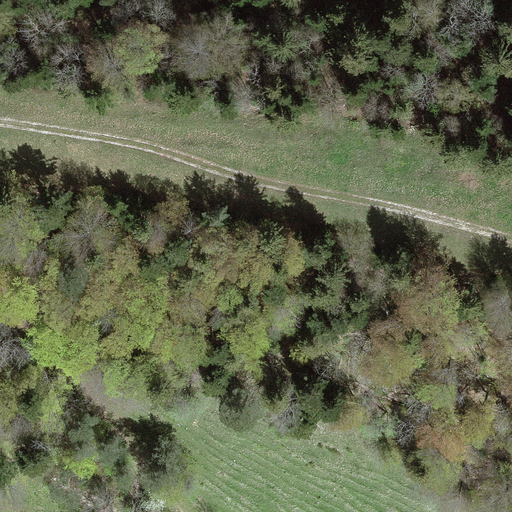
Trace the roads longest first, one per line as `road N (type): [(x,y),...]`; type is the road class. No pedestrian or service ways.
road 1 (track): [(0,121),(148,146),(511,239)]
road 2 (track): [(0,433),(106,511)]
